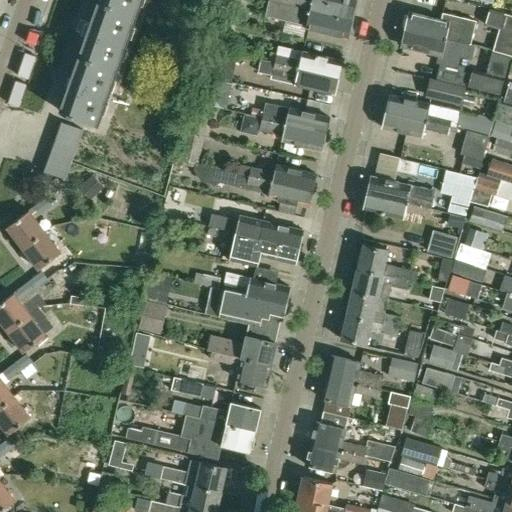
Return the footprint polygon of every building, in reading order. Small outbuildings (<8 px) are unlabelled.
[(99,0),(98,4),(134,16),(139,0),(99,0)] [(280,3),(350,20),(354,0),(267,0),(268,1),(280,4),(280,3)] [(346,36),(350,20),(280,3),(280,4),(268,1),(264,17),(346,36)] [(124,44),(134,16),(98,4),(88,31),(124,44)] [(237,23),(240,12),(215,6),(213,17),(237,23)] [(511,14),(497,11),(490,9),(486,26),(493,27),(499,29),(493,50),(502,53),(511,55),(511,14)] [(444,14),(443,20),(409,13),(405,29),(469,45),(474,21),(444,14)] [(204,46),(227,52),(230,52),(237,25),(211,19),(204,46)] [(474,46),(469,45),(405,29),(401,46),(442,55),(436,79),(464,86),(467,72),(462,71),(463,67),(458,66),(460,56),(471,58),(474,46)] [(124,44),(88,31),(79,59),(114,71),(124,44)] [(337,77),(341,60),(278,45),(274,62),(337,77)] [(220,80),(227,52),(204,46),(198,75),(218,79),(220,80)] [(511,56),(493,51),(488,69),(474,65),(468,86),(501,94),(511,56)] [(105,99),(114,71),(79,59),(69,86),(105,99)] [(333,93),(337,77),(274,62),(263,60),(260,73),(273,75),(272,79),(333,93)] [(191,101),(212,106),(218,79),(198,75),(191,101)] [(466,86),(464,86),(436,79),(430,78),(426,98),(462,106),(466,86)] [(60,110),(64,112),(96,123),(105,99),(69,86),(60,110)] [(502,103),(511,106),(511,88),(508,87),(502,103)] [(460,110),(429,103),(390,95),(386,111),(450,126),(456,128),(460,110)] [(205,137),(212,106),(191,101),(184,132),(205,137)] [(324,133),(328,115),(265,101),(261,118),(324,133)] [(511,106),(502,103),(501,103),(495,119),(511,123),(511,106)] [(456,128),(450,126),(386,111),(383,128),(422,137),(424,128),(448,133),(449,131),(455,132),(456,128)] [(479,114),(474,131),(489,135),(494,119),(479,114)] [(280,140),(320,149),(324,133),(261,118),(259,126),(258,131),(271,134),(272,133),(281,136),(280,140)] [(511,140),(511,137),(511,123),(495,119),(490,134),(496,136),(511,140)] [(82,130),(60,122),(55,138),(77,145),(82,130)] [(463,152),(465,153),(462,163),(480,168),(489,137),(469,131),(463,152)] [(198,164),(205,137),(184,132),(178,159),(195,163),(198,164)] [(511,154),(511,140),(496,136),(492,149),(511,155),(511,154)] [(72,157),(77,145),(55,138),(51,149),(72,157)] [(68,169),(72,157),(51,149),(47,161),(68,169)] [(65,179),(68,169),(47,161),(43,171),(65,179)] [(511,166),(495,162),(490,176),(500,179),(511,182),(511,166)] [(267,197),(280,200),(297,204),(306,206),(310,190),(248,176),(238,173),(226,170),(214,168),(198,164),(195,163),(194,169),(200,180),(214,183),(218,181),(236,186),(236,187),(267,194),(267,197)] [(240,164),(238,173),(248,176),(310,190),(314,172),(276,163),(274,172),(240,164)] [(473,188),(477,178),(446,170),(440,193),(452,195),(448,211),(466,215),(469,201),(473,188)] [(500,179),(490,176),(478,172),(477,178),(473,188),(492,194),(496,195),(500,179)] [(83,184),(93,196),(103,187),(92,175),(83,184)] [(434,192),(371,176),(368,193),(430,208),(434,192)] [(473,188),(469,201),(489,207),(492,194),(473,188)] [(429,215),(430,208),(368,193),(364,209),(403,219),(405,209),(429,215)] [(45,198),(33,207),(39,215),(51,205),(45,198)] [(474,206),(469,221),(502,231),(507,216),(474,206)] [(29,210),(7,227),(23,248),(45,231),(35,218),(29,210)] [(297,246),(301,229),(234,213),(233,218),(211,213),(208,226),(231,231),(297,246)] [(45,231),(23,248),(38,269),(61,252),(45,231)] [(294,262),(297,246),(231,231),(224,260),(254,266),(257,254),(294,262)] [(453,257),(458,239),(434,231),(428,250),(453,257)] [(355,267),(409,279),(416,280),(418,271),(384,263),(387,249),(361,244),(355,267)] [(459,248),(456,258),(471,263),(474,252),(459,248)] [(442,258),(438,279),(447,281),(453,260),(442,258)] [(479,266),(471,263),(456,258),(451,271),(474,279),(482,282),(486,268),(479,266)] [(355,267),(350,291),(387,299),(390,286),(407,289),(409,279),(355,267)] [(30,280),(36,289),(48,280),(42,271),(30,280)] [(221,289),(284,303),(288,285),(225,271),(221,289)] [(148,272),(142,296),(156,300),(159,289),(166,291),(169,277),(148,272)] [(194,282),(218,287),(221,278),(196,272),(194,282)] [(455,276),(450,289),(476,299),(481,285),(455,276)] [(14,292),(0,303),(0,320),(8,330),(30,313),(20,301),(36,289),(30,280),(14,292)] [(443,286),(431,283),(427,297),(440,300),(443,286)] [(281,318),(284,303),(221,289),(215,316),(223,318),(248,323),(256,325),(259,314),(281,318)] [(350,291),(345,314),(398,326),(401,316),(384,312),(387,299),(350,291)] [(71,296),(70,304),(90,306),(91,298),(71,296)] [(449,298),(444,313),(465,320),(469,305),(449,298)] [(137,322),(159,328),(165,305),(142,300),(137,322)] [(40,327),(30,313),(8,330),(24,351),(46,334),(40,327)] [(398,326),(345,314),(339,338),(366,344),(369,330),(396,337),(398,326)] [(458,334),(458,333),(472,337),(475,329),(461,324),(459,328),(454,326),(452,332),(458,334)] [(454,346),(454,344),(457,335),(433,327),(429,338),(454,346)] [(410,329),(408,339),(422,342),(423,337),(424,332),(410,329)] [(511,333),(497,329),(494,338),(505,342),(505,343),(511,345),(511,333)] [(136,333),(134,343),(148,347),(151,336),(136,333)] [(270,364),(275,342),(245,335),(244,342),(210,334),(207,350),(217,352),(270,364)] [(457,352),(433,345),(428,361),(452,369),(457,352)] [(265,384),(270,364),(217,352),(216,359),(238,364),(235,377),(265,384)] [(15,362),(2,372),(8,380),(21,371),(31,363),(33,362),(27,353),(15,362)] [(331,355),(326,377),(380,389),(383,375),(360,370),(361,362),(331,355)] [(392,357),(388,376),(414,382),(418,363),(392,357)] [(511,368),(511,360),(507,359),(502,357),(499,364),(511,368)] [(511,368),(499,364),(491,362),(489,369),(503,373),(511,375),(511,368)] [(127,365),(120,393),(129,395),(136,367),(127,365)] [(423,382),(450,391),(455,375),(428,367),(423,382)] [(0,376),(0,407),(15,396),(5,383),(0,376)] [(326,377),(321,398),(351,405),(354,391),(378,396),(380,389),(326,377)] [(171,390),(201,396),(204,384),(174,378),(171,390)] [(416,384),(412,396),(432,402),(436,390),(416,384)] [(391,392),(388,403),(408,408),(410,396),(391,392)] [(511,409),(511,401),(485,393),(482,401),(507,409),(511,409)] [(15,396),(0,407),(0,422),(8,433),(31,417),(15,396)] [(173,403),(171,412),(188,415),(254,430),(260,408),(230,401),(228,409),(202,404),(202,405),(174,399),(173,403)] [(408,413),(415,416),(427,419),(432,404),(412,399),(408,413)] [(147,430),(144,443),(188,453),(191,438),(224,445),(250,451),(254,430),(188,415),(183,438),(147,430)] [(427,419),(415,416),(410,431),(428,437),(432,425),(426,423),(427,419)] [(315,422),(310,443),(364,455),(391,461),(395,446),(368,440),(366,448),(342,442),(345,429),(315,422)] [(511,436),(500,433),(498,440),(511,444),(511,436)] [(404,453),(438,464),(444,446),(410,435),(404,453)] [(0,444),(0,445),(4,452),(16,442),(11,436),(0,444)] [(511,460),(511,444),(498,440),(496,447),(507,451),(505,459),(511,460)] [(134,464),(128,463),(121,461),(125,444),(114,441),(108,467),(126,471),(132,472),(134,464)] [(362,463),(364,455),(310,443),(305,464),(335,471),(338,457),(362,463)] [(404,454),(401,466),(424,473),(427,461),(404,454)] [(161,478),(171,480),(184,483),(220,492),(226,468),(189,459),(186,471),(173,468),(164,466),(161,478)] [(450,461),(448,467),(474,475),(476,469),(450,461)] [(390,467),(385,482),(426,495),(430,480),(390,467)] [(511,469),(502,467),(500,475),(488,471),(486,479),(511,486),(511,469)] [(366,469),(362,486),(382,491),(386,474),(366,469)] [(97,489),(107,491),(113,492),(118,473),(102,470),(97,489)] [(302,477),(297,498),(326,504),(331,483),(302,477)] [(0,478),(0,510),(15,499),(0,478)] [(511,504),(511,486),(486,479),(483,486),(496,490),(494,499),(511,504)] [(201,511),(215,511),(220,492),(184,483),(181,495),(168,492),(165,503),(201,511)] [(107,491),(97,489),(91,511),(126,511),(127,510),(104,505),(107,491)] [(481,511),(511,511),(511,504),(494,499),(492,505),(488,504),(489,502),(470,497),(467,508),(481,511)] [(343,511),(344,508),(326,504),(297,498),(294,511),(343,511)] [(201,511),(165,503),(154,501),(151,511),(201,511)]
